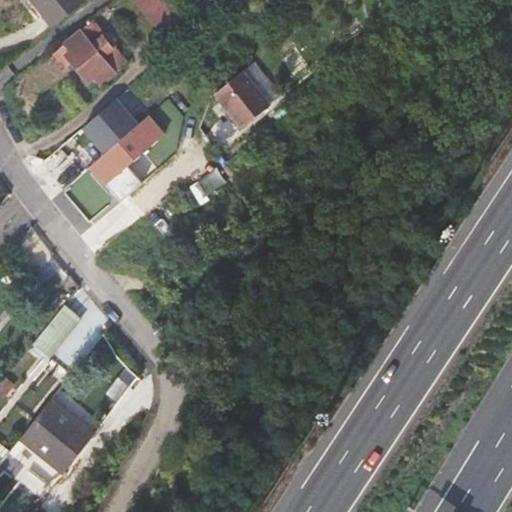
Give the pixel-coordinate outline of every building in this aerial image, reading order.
[(35,0),(58,29),(90,2),(87,0),(35,0)] [(128,68),(95,25),(58,54),(69,69),(72,67),(85,82),(92,77),(101,90),(128,68)] [(237,67),(211,89),(239,121),(265,100),(237,67)] [(95,160),(144,116),(125,94),(75,138),(95,160)] [(88,167),(101,182),(104,184),(159,133),(144,116),(95,160),(88,167)] [(157,204),(192,175),(173,153),(139,182),(157,204)] [(28,331),(39,340),(62,311),(51,302),(28,331)] [(39,340),(35,345),(49,356),(80,316),(66,306),(62,311),(39,340)] [(24,435),(64,468),(93,431),(52,399),(24,435)] [(29,511),(42,496),(27,482),(7,506),(13,511),(29,511)]
